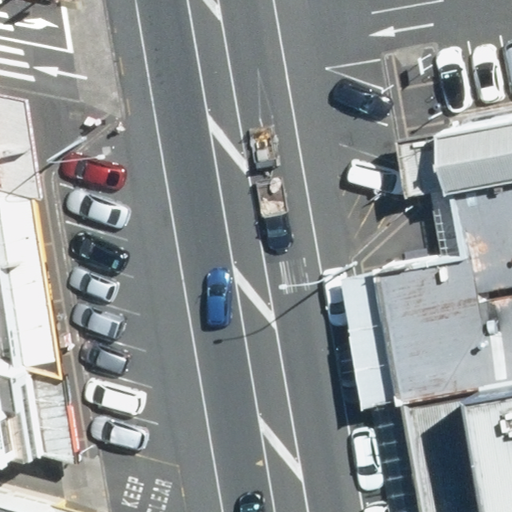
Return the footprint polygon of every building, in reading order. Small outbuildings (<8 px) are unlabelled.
[(465,181),(511,172),(511,109),(452,121),(465,181)] [(511,172),(465,181),(481,250),(437,252),(393,264),(423,394),(511,376),(511,172)] [(0,345),(36,355),(7,179),(0,177),(0,345)] [(0,345),(0,433),(51,446),(36,355),(0,345)] [(511,511),(511,376),(423,394),(447,511),(511,511)] [(57,511),(55,498),(0,484),(0,511),(57,511)]
